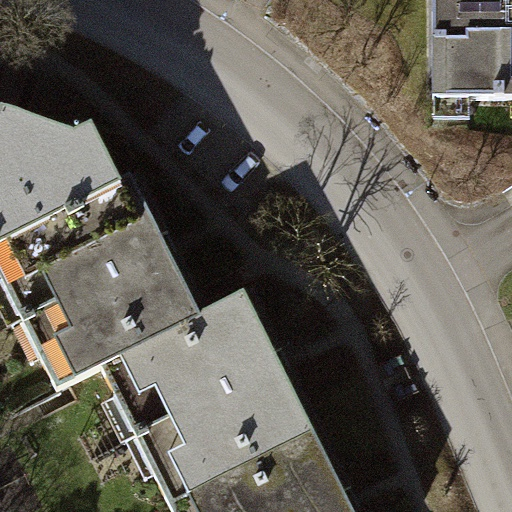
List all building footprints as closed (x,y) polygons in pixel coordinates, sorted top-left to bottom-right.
[(511,0),(431,0),(431,96),(511,95),(511,0)] [(0,240),(115,184),(88,131),(75,138),(0,113),(0,240)] [(54,390),(100,367),(206,315),(135,174),(115,184),(0,240),(0,276),(8,292),(16,288),(27,310),(17,315),(54,390)] [(130,433),(167,506),(320,431),(251,293),(206,315),(100,367),(115,401),(130,404),(142,427),(130,433)] [(360,511),(320,431),(167,506),(169,511),(360,511)]
